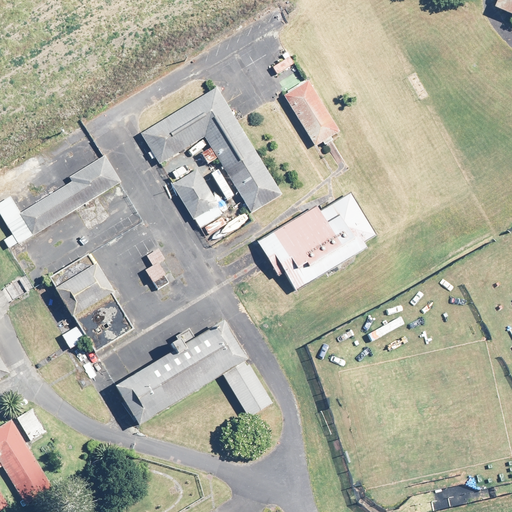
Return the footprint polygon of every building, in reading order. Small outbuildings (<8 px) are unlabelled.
[(511,0),(490,0),(489,3),(511,13),(511,20),(511,22),(511,21),(511,0)] [(340,131),(309,82),(285,97),(316,146),(340,131)] [(253,213),(282,195),(234,118),(217,90),(144,135),(162,163),(205,136),(253,213)] [(10,249),(120,183),(105,157),(71,178),(73,183),(21,214),(11,197),(0,202),(0,213),(13,236),(5,240),(10,249)] [(196,171),(174,185),(200,228),(222,214),(196,171)] [(272,233),(258,242),(279,276),(286,272),(297,291),(368,249),(364,242),(376,235),(351,195),(321,212),(318,206),(272,233)] [(152,266),(143,273),(152,285),(154,284),(159,291),(171,283),(158,265),(165,259),(158,249),(146,257),(152,266)] [(114,291),(96,262),(57,286),(75,315),(114,291)] [(273,402),(225,322),(196,340),(189,329),(176,337),(179,342),(173,346),(177,353),(118,388),(141,426),(225,376),(249,416),(273,402)] [(0,375),(10,370),(0,354),(0,375)] [(17,420),(32,443),(37,440),(44,452),(49,449),(41,436),(47,432),(32,410),(17,420)] [(0,507),(8,503),(0,490),(0,465),(1,465),(25,504),(53,486),(12,419),(0,426),(0,507)]
